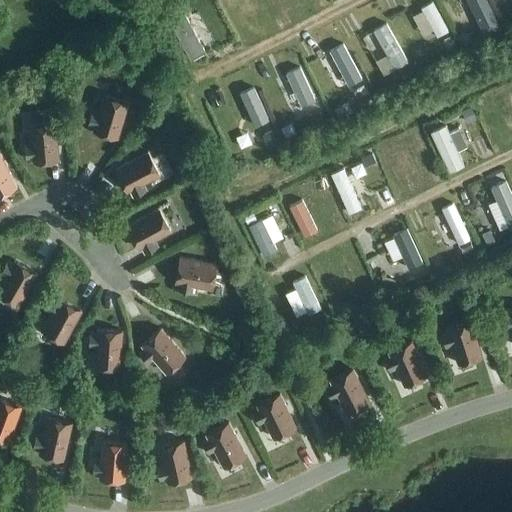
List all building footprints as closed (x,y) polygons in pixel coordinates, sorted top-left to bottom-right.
[(161,0),(167,16),(181,11),(176,0),(161,0)] [(229,31),(242,24),(228,0),(218,0),(214,3),(229,31)] [(162,22),(174,59),(193,53),(182,16),(162,22)] [(363,29),(382,65),(395,58),(375,23),(363,29)] [(470,29),(458,34),(462,43),(474,38),(470,29)] [(455,46),(450,36),(443,39),(447,50),(455,46)] [(336,85),(349,79),(334,45),(321,50),(336,85)] [(408,62),(397,67),(404,79),(414,74),(408,62)] [(280,73),(288,106),(306,102),(298,69),(280,73)] [(364,85),(355,90),(361,103),(370,98),(364,85)] [(251,132),(261,128),(246,90),(236,94),(251,132)] [(118,137),(128,102),(104,94),(99,112),(92,110),(88,124),(94,126),(93,129),(118,137)] [(486,142),(499,137),(485,103),(473,107),(486,142)] [(470,105),(461,110),(467,123),(477,118),(470,105)] [(318,110),(306,115),(310,124),(322,118),(318,110)] [(59,158),(55,122),(30,124),(32,143),(24,144),(26,158),(33,157),(33,161),(59,158)] [(446,142),(449,158),(461,155),(457,139),(446,142)] [(134,196),(146,189),(143,183),(160,174),(148,151),(115,168),(127,191),(130,189),(134,196)] [(371,152),(360,158),(364,166),(375,160),(371,152)] [(0,193),(17,184),(0,154),(0,193)] [(511,158),(501,164),(509,179),(511,177),(511,158)] [(339,215),(352,209),(335,169),(321,175),(339,215)] [(485,194),(499,224),(511,218),(511,217),(499,188),(485,194)] [(290,195),(277,199),(287,231),(299,228),(290,195)] [(446,253),(466,248),(454,207),(434,213),(446,253)] [(145,252),(158,245),(154,239),(171,230),(159,208),(126,225),(138,248),(142,246),(145,252)] [(252,211),(243,215),(247,223),(256,219),(252,211)] [(390,276),(415,269),(404,228),(384,234),(388,251),(371,255),(374,265),(387,262),(390,276)] [(490,228),(480,232),(486,245),(495,241),(490,228)] [(349,295),(363,289),(345,248),(332,254),(349,295)] [(427,254),(418,256),(423,274),(432,271),(427,254)] [(211,288),(216,263),(180,256),(175,281),(179,282),(178,289),(192,292),(193,284),(211,288)] [(13,263),(7,260),(0,271),(0,272),(6,276),(0,285),(0,293),(18,304),(37,273),(15,260),(13,263)] [(395,280),(382,275),(379,285),(392,290),(395,280)] [(57,300),(51,297),(44,309),(50,313),(41,329),(64,342),(81,309),(59,297),(57,300)] [(306,310),(277,324),(283,336),(312,323),(306,310)] [(482,355),(471,320),(447,328),(448,331),(441,333),(445,347),(452,345),(458,363),(482,355)] [(166,372),(185,355),(161,327),(142,344),(144,347),(139,352),(148,362),(153,358),(166,372)] [(120,367),(122,330),(97,328),(97,332),(89,331),(88,346),(96,346),(94,365),(120,367)] [(427,374),(412,340),(389,351),(390,354),(384,357),(390,370),(396,367),(404,384),(427,374)] [(369,400),(353,368),(330,379),(332,383),(325,386),(332,399),(338,395),(347,412),(369,400)] [(296,426),(280,393),(257,404),(258,407),(252,410),(258,423),(265,420),(273,437),(296,426)] [(0,436),(8,440),(21,406),(0,397),(0,436)] [(64,458),(72,422),(47,416),(43,435),(36,433),(33,447),(40,449),(39,452),(64,458)] [(246,454),(229,422),(206,433),(208,437),(201,440),(208,453),(214,449),(223,466),(246,454)] [(167,481),(192,475),(184,440),(159,446),(163,464),(156,465),(159,479),(166,478),(167,481)] [(124,479),(128,443),(102,441),(101,459),(93,459),(92,473),(99,474),(99,477),(124,479)]
